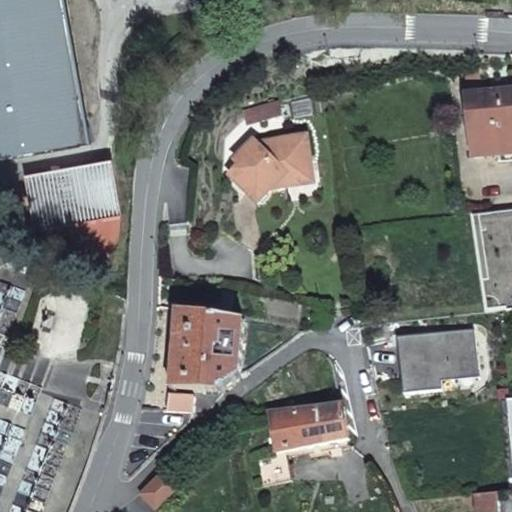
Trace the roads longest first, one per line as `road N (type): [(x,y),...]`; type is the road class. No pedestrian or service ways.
road 1 (unclassified): [(511,31),(337,26),(262,43),(206,74),(169,113),(149,173),(129,414),(90,511)]
road 2 (residential): [(99,511),(341,322),(368,453),(404,511)]
